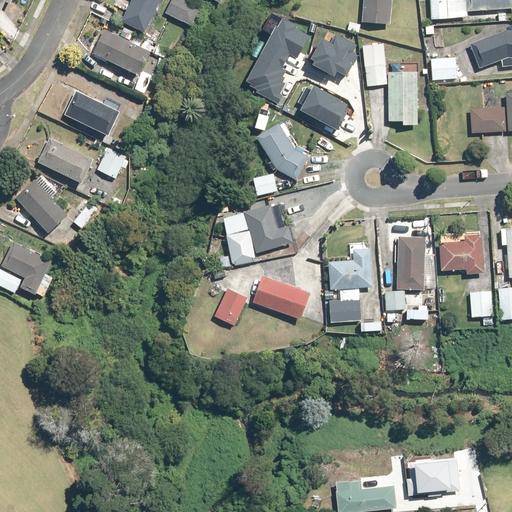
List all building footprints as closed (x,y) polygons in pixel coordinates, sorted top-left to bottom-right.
[(7,6),(10,0),(0,0),(0,9),(3,4),(7,6)] [(131,0),(122,21),(148,33),(163,0),(131,0)] [(195,0),(170,0),(167,9),(193,22),(202,3),(195,0)] [(388,28),(389,0),(360,0),(358,26),(388,28)] [(444,0),(427,0),(429,21),(446,20),(444,0)] [(511,0),(463,0),(465,13),(511,9),(511,0)] [(258,86),(256,90),(280,102),(286,91),(283,90),(288,80),(284,78),(287,74),(284,73),(286,69),(282,67),(285,61),(288,61),(293,50),(304,55),(315,31),(301,25),(303,21),(284,13),(279,24),(276,23),(250,78),(253,80),(252,83),(258,86)] [(327,26),(311,55),(316,57),(314,62),(338,75),(341,69),(347,72),(362,44),(327,26)] [(147,49),(103,27),(89,55),(133,77),(147,49)] [(511,33),(503,32),(468,45),(477,69),(505,59),(511,60),(511,33)] [(455,58),(429,59),(430,82),(456,80),(455,58)] [(416,126),(415,122),(417,122),(415,73),(385,74),(387,123),(399,122),(399,127),(416,126)] [(316,84),(302,109),(337,128),(348,110),(345,109),(348,102),(316,84)] [(117,111),(79,91),(66,116),(104,135),(117,111)] [(503,108),(468,109),(469,135),(504,133),(503,108)] [(280,121),(256,135),(277,165),(297,177),(310,154),(293,145),(280,121)] [(94,160),(50,139),(37,164),(81,186),(94,160)] [(108,149),(95,171),(112,181),(125,159),(108,149)] [(68,214),(34,178),(12,199),(45,235),(68,214)] [(81,213),(71,224),(79,231),(98,210),(85,198),(75,208),(81,213)] [(253,255),(273,249),(273,250),(291,244),(287,226),(275,230),(270,205),(243,214),(246,231),(224,238),(230,269),(255,261),(253,255)] [(511,228),(503,229),(506,280),(511,279),(511,228)] [(461,237),(462,242),(436,245),(438,272),(464,269),(464,275),(482,274),(480,235),(461,237)] [(426,238),(396,237),(394,289),(424,291),(426,238)] [(11,243),(0,267),(0,287),(2,288),(13,293),(15,288),(40,299),(49,280),(42,277),(49,262),(30,253),(31,252),(11,243)] [(371,288),(368,250),(349,252),(350,260),(326,263),(328,293),(358,289),(371,288)] [(308,294),(259,276),(249,303),(298,321),(308,294)] [(511,288),(496,289),(498,321),(511,320),(511,288)] [(246,299),(226,289),(213,317),(233,327),(246,299)] [(491,291),(467,293),(469,320),(493,318),(491,291)] [(325,303),(326,323),(358,321),(356,300),(325,303)] [(404,305),(404,321),(427,321),(427,305),(404,305)] [(366,323),(365,333),(378,334),(379,324),(366,323)] [(406,478),(407,494),(459,490),(456,460),(409,464),(410,478),(406,478)] [(334,493),(335,511),(367,511),(394,510),(392,488),(361,490),(360,482),(333,484),(334,493)]
